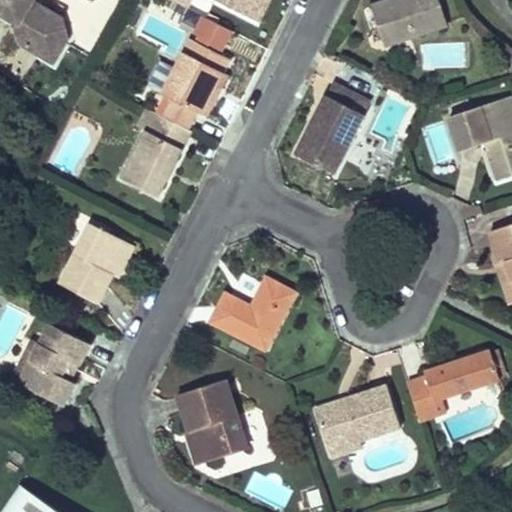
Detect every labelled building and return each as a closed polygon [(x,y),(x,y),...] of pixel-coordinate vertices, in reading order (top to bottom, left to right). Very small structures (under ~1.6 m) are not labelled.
[(0,0),(0,15),(12,23),(9,28),(15,41),(46,63),(62,41),(60,30),(44,19),(25,6),(29,0),(0,0)] [(49,11),(32,0),(29,0),(25,6),(44,19),(49,11)] [(210,11),(189,0),(172,0),(204,16),(206,17),(210,11)] [(216,0),(251,18),(259,0),(216,0)] [(259,0),(251,18),(258,22),(268,0),(259,0)] [(388,0),(372,6),(374,11),(392,5),(390,0),(388,0)] [(448,25),(440,0),(390,0),(392,5),(374,11),(385,46),(448,25)] [(206,17),(204,16),(195,33),(210,42),(220,24),(206,17)] [(164,116),(188,128),(198,111),(202,113),(223,73),(231,58),(193,38),(176,69),(167,87),(164,93),(173,97),(163,115),(164,116)] [(167,87),(176,69),(162,62),(152,80),(167,87)] [(229,76),(223,73),(202,113),(208,116),(229,76)] [(346,104),(353,90),(334,81),(327,94),(346,104)] [(327,94),(297,154),(335,173),(365,114),(364,113),(371,99),(353,90),(346,104),(327,94)] [(497,144),(488,147),(499,180),(511,175),(511,99),(511,95),(449,116),(461,150),(486,142),(496,138),(497,144)] [(163,115),(149,108),(140,125),(146,129),(155,133),(164,116),(163,115)] [(188,128),(164,116),(155,133),(146,129),(121,177),(158,197),(193,131),(188,128)] [(497,144),(496,138),(486,142),(488,147),(497,144)] [(480,205),(467,204),(461,215),(463,219),(482,212),(480,205)] [(92,222),(61,283),(98,302),(113,274),(109,272),(126,240),(92,222)] [(511,223),(490,230),(500,259),(501,261),(507,258),(511,273),(511,223)] [(135,245),(126,240),(109,272),(113,274),(119,277),(135,245)] [(511,303),(511,273),(507,258),(501,261),(500,259),(497,260),(511,303)] [(266,350),(296,292),(267,276),(252,305),(226,291),(210,321),(266,350)] [(78,363),(80,364),(91,343),(50,322),(39,342),(19,382),(63,405),(75,382),(70,379),(66,377),(74,361),(78,363)] [(19,382),(39,342),(32,339),(12,379),(19,382)] [(491,349),(426,371),(427,375),(408,382),(420,419),(425,418),(440,413),(436,399),(500,378),(500,376),(492,351),(491,349)] [(498,349),(492,351),(500,376),(506,374),(498,349)] [(74,361),(66,377),(70,379),(78,363),(74,361)] [(236,413),(226,379),(194,389),(178,394),(179,396),(189,429),(189,430),(194,428),(204,461),(247,447),(236,413)] [(402,426),(388,384),(347,397),(348,402),(340,405),(338,400),(314,408),(328,451),(361,440),(402,426)] [(204,461),(194,428),(189,430),(189,429),(186,430),(196,463),(204,461)] [(361,440),(328,451),(330,457),(363,446),(361,440)] [(61,511),(20,483),(0,511),(61,511)]
